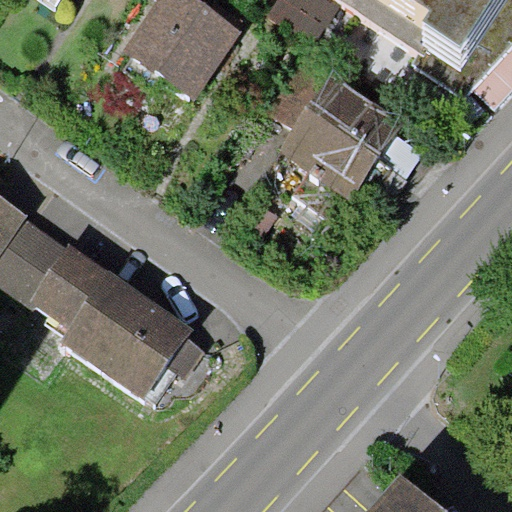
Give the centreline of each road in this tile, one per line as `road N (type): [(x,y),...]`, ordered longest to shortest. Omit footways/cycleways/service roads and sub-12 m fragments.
road 1 (residential): [(346,380),(0,109)]
road 2 (tertiary): [(346,380),(511,202)]
road 3 (residential): [(346,380),(499,511)]
road 4 (tertiary): [(222,511),(346,380)]
